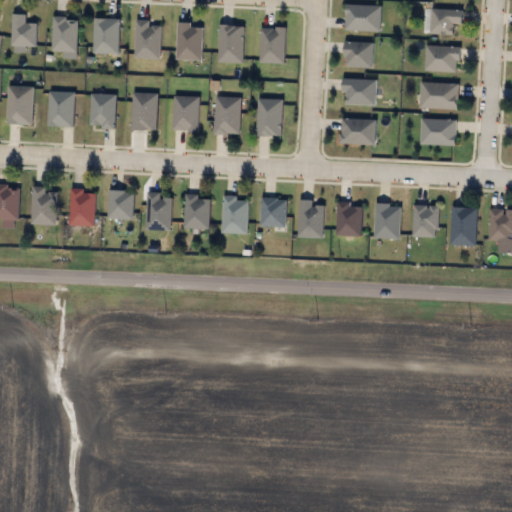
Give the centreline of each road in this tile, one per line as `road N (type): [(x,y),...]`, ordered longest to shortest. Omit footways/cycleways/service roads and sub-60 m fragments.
road 1 (residential): [(0,152),(511,176)]
road 2 (tertiary): [(0,272),(511,295)]
road 3 (residential): [(492,0),(483,175)]
road 4 (residential): [(314,0),(306,167)]
